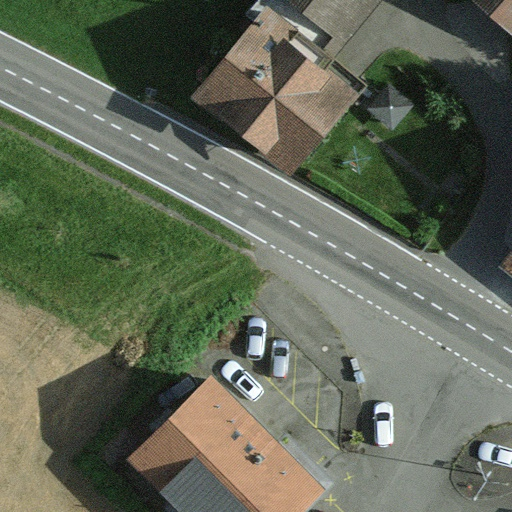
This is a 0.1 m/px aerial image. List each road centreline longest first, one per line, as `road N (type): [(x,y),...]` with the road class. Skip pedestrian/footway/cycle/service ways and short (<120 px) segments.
road 1 (primary): [(511,361),(158,155),(0,77)]
road 2 (track): [(429,0),(438,37),(501,122),(511,170)]
road 3 (track): [(511,180),(504,227),(452,326)]
